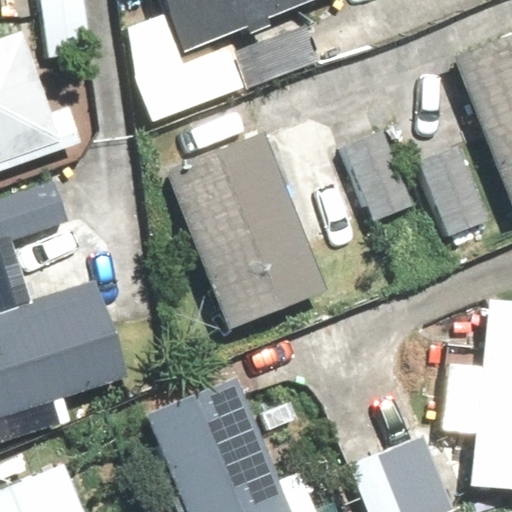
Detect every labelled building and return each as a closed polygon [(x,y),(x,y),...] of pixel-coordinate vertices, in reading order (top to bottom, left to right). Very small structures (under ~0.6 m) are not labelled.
[(73,0),(30,0),(33,34),(75,32),(73,0)] [(155,0),(178,56),(319,0),(155,0)] [(303,29),(222,59),(236,96),(316,65),(303,29)] [(15,34),(0,39),(0,167),(56,148),(15,34)] [(511,36),(449,61),(511,221),(511,220),(511,36)] [(177,58),(127,75),(140,110),(189,93),(177,58)] [(376,127),(334,142),(365,224),(406,209),(376,127)] [(259,135),(161,175),(226,334),(324,294),(259,135)] [(453,149),(412,165),(443,241),(484,225),(453,149)] [(49,178),(0,193),(0,249),(66,228),(49,178)] [(0,309),(0,420),(122,383),(90,281),(0,309)] [(511,303),(484,300),(465,489),(511,493),(511,303)] [(286,511),(233,380),(142,417),(180,511),(286,511)] [(414,436),(341,464),(359,511),(428,511),(441,507),(414,436)] [(78,511),(61,469),(0,492),(0,511),(78,511)]
